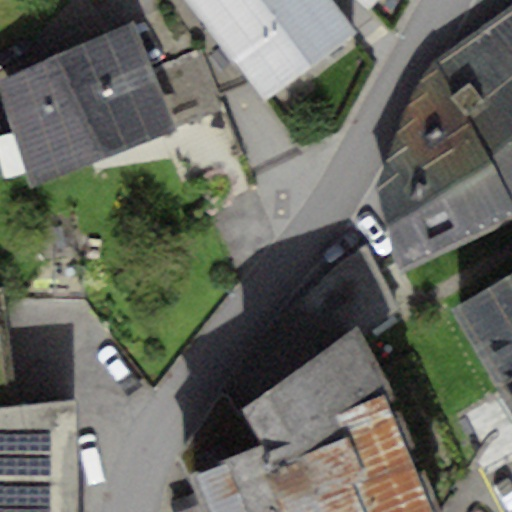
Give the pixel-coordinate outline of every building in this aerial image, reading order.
[(324,0),(184,0),(263,108),(355,42),(324,0)] [(354,0),(369,15),(385,0),(354,0)] [(511,17),(427,81),(388,157),(375,222),(401,278),(511,220),(511,17)] [(137,23),(0,83),(0,92),(36,187),(224,112),(202,52),(156,70),(137,23)] [(434,511),(395,396),(366,338),(398,311),(367,247),(344,262),(276,323),(219,435),(227,455),(188,473),(203,511),(434,511)] [(511,275),(456,311),(511,409),(511,275)] [(76,511),(74,413),(0,418),(0,511),(76,511)]
